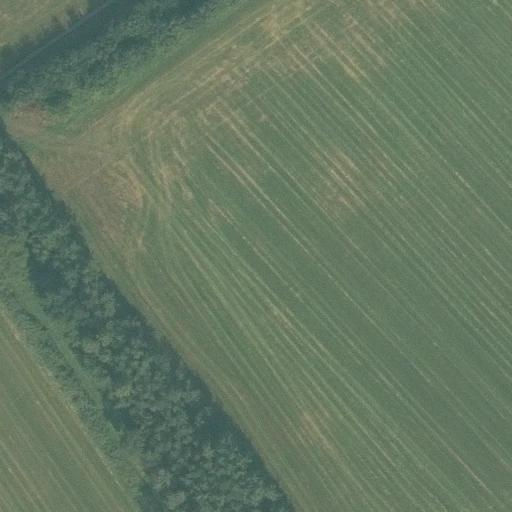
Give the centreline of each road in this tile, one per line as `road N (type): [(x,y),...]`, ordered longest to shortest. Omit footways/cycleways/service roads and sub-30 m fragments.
road 1 (track): [(0,266),(166,511)]
road 2 (track): [(0,98),(140,0)]
